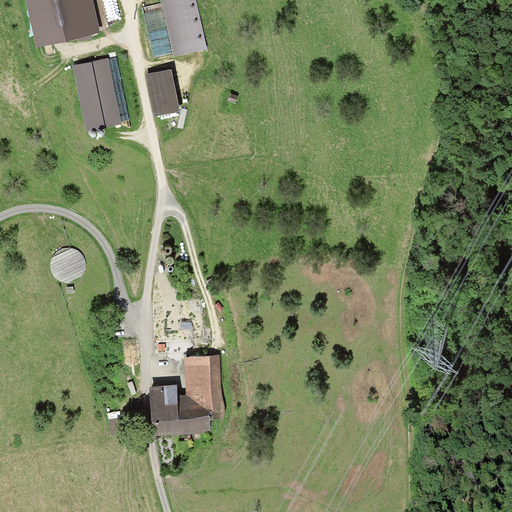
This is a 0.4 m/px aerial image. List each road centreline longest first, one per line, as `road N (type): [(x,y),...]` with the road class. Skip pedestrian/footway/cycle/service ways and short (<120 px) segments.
road 1 (track): [(426,0),(441,64),(440,146),(414,269),(411,511)]
road 2 (track): [(121,0),(164,206),(138,332)]
road 3 (track): [(0,220),(43,209),(98,234),(113,254),(138,332)]
road 4 (track): [(138,332),(147,428),(167,511)]
